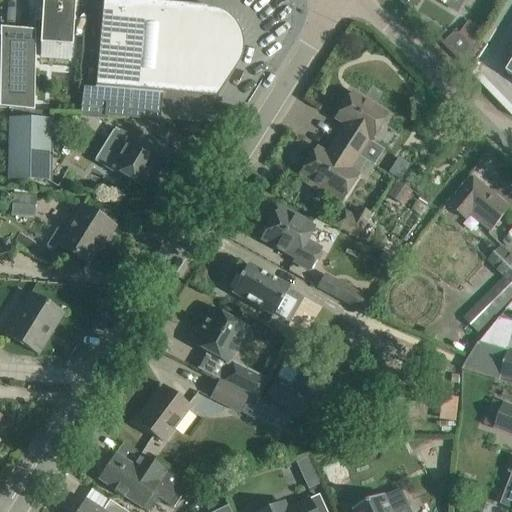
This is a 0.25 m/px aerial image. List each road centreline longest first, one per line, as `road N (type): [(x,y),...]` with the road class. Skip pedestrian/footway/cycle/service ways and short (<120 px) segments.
road 1 (unclassified): [(16,511),(338,0)]
road 2 (residential): [(511,154),(362,0)]
